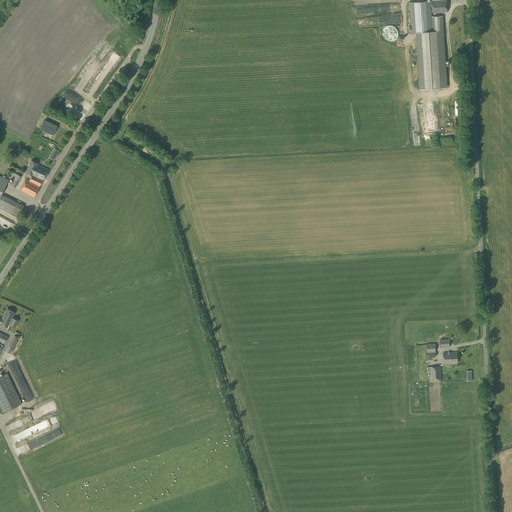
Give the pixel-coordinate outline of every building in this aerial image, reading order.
[(447,12),(446,0),(431,0),(432,1),(430,1),(409,3),(409,2),(411,33),(416,32),(419,90),(447,88),(443,16),(431,17),(431,7),(432,7),(433,13),(447,12)] [(379,24),(370,25),(371,41),(380,40),(379,24)] [(397,34),(397,33),(396,31),(395,30),(395,29),(394,28),(393,28),(392,27),(390,27),(389,27),(388,27),(386,28),(385,29),(384,30),(383,31),(383,33),(383,35),(383,36),(384,38),(385,39),(386,40),(388,41),(389,41),(391,41),(392,40),(394,40),(394,39),(395,38),(396,37),(397,35),(397,34)] [(100,73),(108,78),(122,55),(115,50),(100,73)] [(53,136),(57,126),(44,120),(40,129),(53,136)] [(39,143),(46,147),(49,142),(42,138),(39,143)] [(29,174),(31,175),(29,181),(26,179),(21,190),(34,197),(43,180),(48,170),(37,164),(37,163),(31,160),(25,173),(29,174)] [(13,172),(10,178),(12,179),(10,184),(15,187),(21,177),(13,172)] [(0,175),(0,196),(8,180),(2,177),(3,175),(1,174),(0,175)] [(0,208),(17,217),(23,206),(2,195),(0,199),(0,208)] [(14,312),(7,309),(2,318),(0,317),(0,323),(7,327),(9,324),(15,327),(19,321),(12,317),(14,312)] [(12,352),(17,342),(16,342),(19,337),(14,335),(6,351),(10,354),(11,352),(12,352)] [(440,348),(450,347),(449,339),(440,340),(440,348)] [(427,358),(436,357),(435,344),(427,344),(427,358)] [(444,364),(458,363),(457,352),(443,353),(444,364)] [(441,381),(441,366),(427,367),(427,372),(430,372),(431,382),(441,381)] [(0,405),(3,412),(21,403),(7,373),(0,376),(0,405)] [(31,389),(24,392),(27,400),(34,397),(31,389)] [(53,401),(42,407),(44,411),(48,409),(50,411),(57,408),(53,401)] [(34,426),(12,435),(15,442),(37,432),(34,426)] [(30,443),(33,450),(41,447),(38,440),(30,443)]
